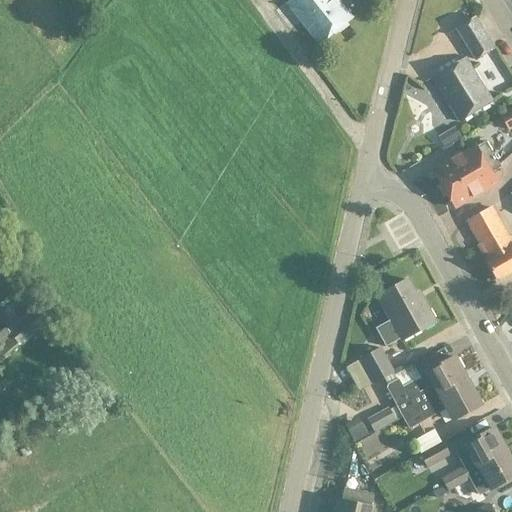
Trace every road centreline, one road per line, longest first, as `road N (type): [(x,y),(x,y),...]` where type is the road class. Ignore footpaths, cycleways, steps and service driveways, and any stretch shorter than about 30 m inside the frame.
road 1 (unclassified): [(289,511),(364,172)]
road 2 (unclassified): [(511,383),(417,213),(364,172)]
road 3 (unclassified): [(372,138),(348,129),(255,0)]
road 4 (unclassified): [(372,138),(405,0)]
